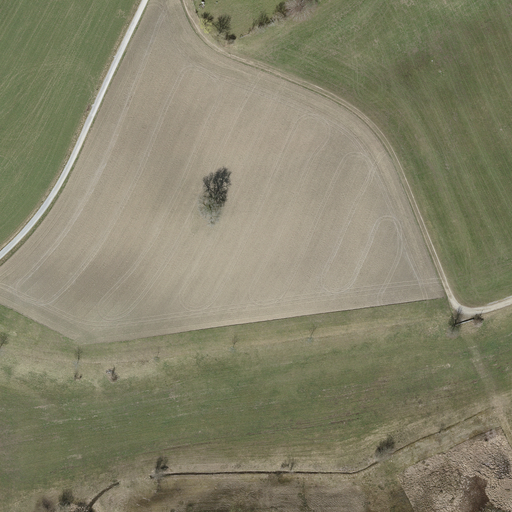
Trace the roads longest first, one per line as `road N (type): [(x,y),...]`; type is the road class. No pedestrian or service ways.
road 1 (track): [(511,302),(462,317),(378,124),(293,80)]
road 2 (track): [(146,0),(57,190),(0,254)]
